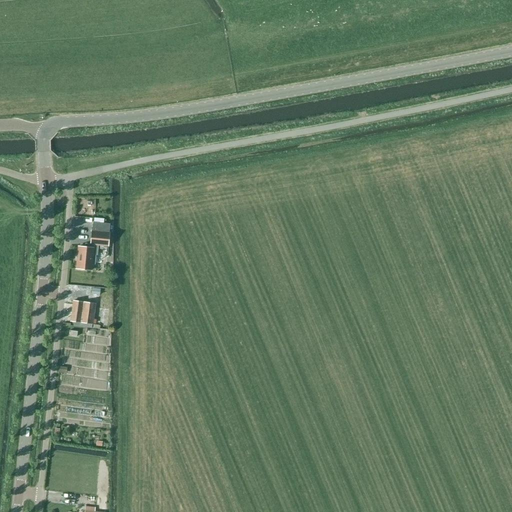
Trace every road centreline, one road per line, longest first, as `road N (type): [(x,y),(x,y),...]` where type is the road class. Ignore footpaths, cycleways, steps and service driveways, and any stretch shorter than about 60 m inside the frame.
road 1 (tertiary): [(43,131),(59,122),(230,102),(511,51)]
road 2 (tertiary): [(20,494),(41,291)]
road 3 (residential): [(61,293),(38,495)]
road 4 (tertiary): [(41,291),(43,131)]
